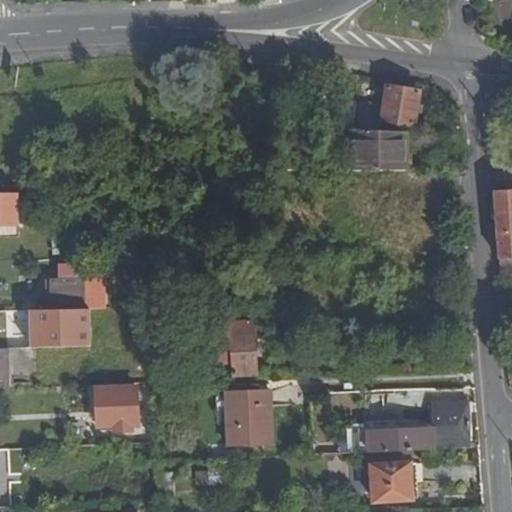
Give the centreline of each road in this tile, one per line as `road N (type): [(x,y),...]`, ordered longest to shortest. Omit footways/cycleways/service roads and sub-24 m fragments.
road 1 (residential): [(497,424),(467,74)]
road 2 (primary): [(0,35),(113,26),(263,31)]
road 3 (tertiary): [(263,31),(467,74)]
